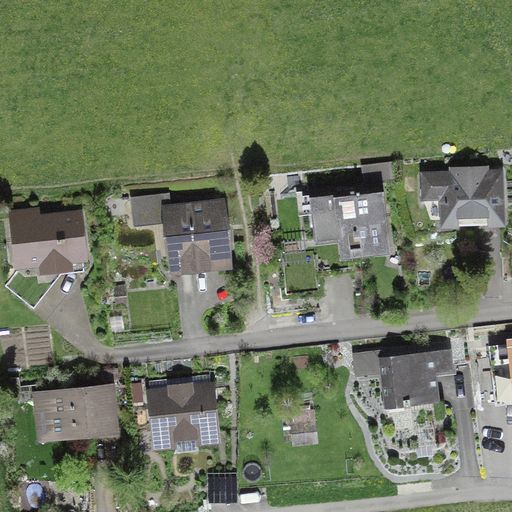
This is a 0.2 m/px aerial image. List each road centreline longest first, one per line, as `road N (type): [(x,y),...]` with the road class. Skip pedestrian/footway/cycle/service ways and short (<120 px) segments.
road 1 (residential): [(55,319),(104,360),(511,314)]
road 2 (residential): [(342,511),(511,494)]
